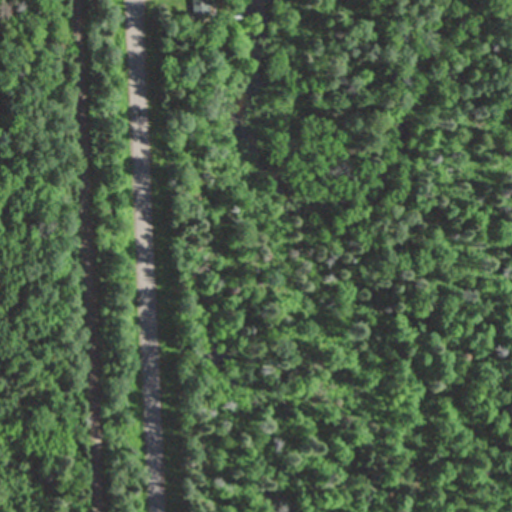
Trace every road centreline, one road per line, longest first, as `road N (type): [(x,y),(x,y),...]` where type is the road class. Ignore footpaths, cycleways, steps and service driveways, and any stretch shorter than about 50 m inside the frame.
road 1 (track): [(71,0),(99,511)]
road 2 (tertiary): [(155,511),(130,0)]
